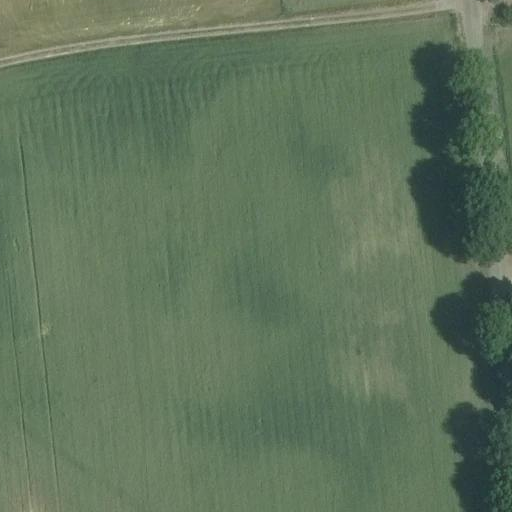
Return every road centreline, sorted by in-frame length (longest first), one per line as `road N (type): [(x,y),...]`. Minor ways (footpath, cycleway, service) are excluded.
road 1 (track): [(460,0),(0,54)]
road 2 (unclassified): [(511,372),(468,0)]
